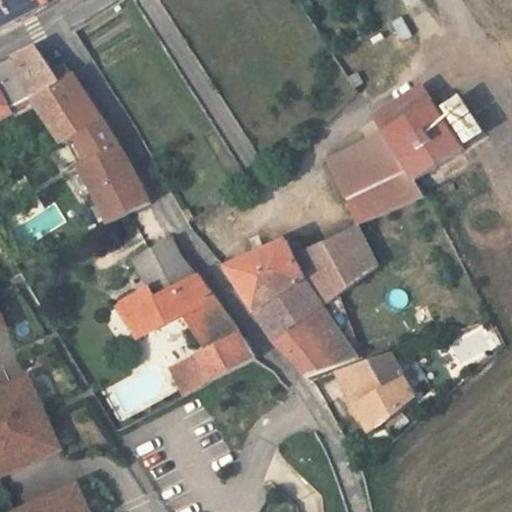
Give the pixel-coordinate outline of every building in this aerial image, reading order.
[(0,0),(0,41),(12,37),(30,25),(71,0),(0,0)] [(33,110),(53,97),(39,81),(19,63),(11,67),(22,90),(17,93),(27,112),(33,110)] [(49,76),(39,81),(53,97),(67,122),(46,134),(54,150),(70,140),(95,127),(77,100),(49,76)] [(425,80),(374,112),(385,129),(416,180),(466,147),(425,80)] [(0,130),(18,120),(0,86),(0,130)] [(33,110),(46,134),(67,122),(53,97),(33,110)] [(84,201),(100,231),(140,213),(119,174),(95,127),(70,140),(83,165),(70,171),(64,162),(54,167),(73,205),(84,201)] [(356,233),(394,215),(427,199),(416,180),(385,129),(333,163),(356,233)] [(54,204),(28,225),(40,240),(67,220),(54,204)] [(377,275),(356,233),(310,256),(303,246),(292,251),(287,243),(232,271),(280,349),(340,303),(377,275)] [(138,259),(154,287),(160,298),(199,276),(185,253),(176,239),(138,259)] [(199,276),(160,298),(154,287),(124,304),(145,337),(189,315),(212,353),(241,335),(238,332),(224,314),(211,296),(199,276)] [(358,360),(340,303),(280,349),(292,367),(300,379),(358,360)] [(212,353),(201,360),(212,379),(257,355),(241,335),(212,353)] [(206,382),(212,379),(201,360),(196,362),(206,382)] [(387,360),(341,378),(354,399),(348,404),(369,435),(417,405),(387,360)] [(436,360),(425,366),(435,385),(446,379),(436,360)] [(185,394),(206,382),(196,362),(174,369),(185,394)] [(31,380),(0,394),(0,481),(64,452),(31,380)] [(92,511),(81,488),(29,511),(92,511)]
